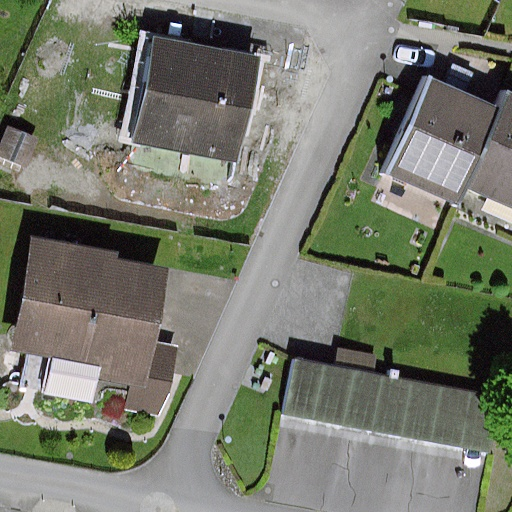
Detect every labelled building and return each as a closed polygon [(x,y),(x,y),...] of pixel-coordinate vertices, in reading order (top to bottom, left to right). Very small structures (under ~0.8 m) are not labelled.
[(278,51),(160,28),(141,121),(259,144),(278,51)] [(511,100),(448,69),(400,166),(473,202),(480,188),(511,203),(511,100)] [(56,139),(24,126),(13,151),(46,165),(56,139)] [(189,262),(48,234),(25,348),(114,366),(141,371),(136,400),(171,408),(188,375),(193,337),(175,334),(189,262)] [(508,392),(307,358),(297,417),(498,451),(508,392)]
